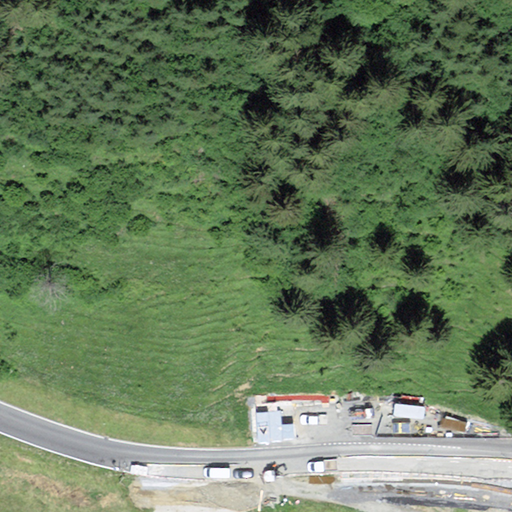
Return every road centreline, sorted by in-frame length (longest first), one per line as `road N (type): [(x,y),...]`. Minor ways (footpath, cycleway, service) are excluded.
road 1 (secondary): [(0,417),(93,450),(161,461),(511,466)]
road 2 (track): [(242,463),(253,485),(406,511)]
